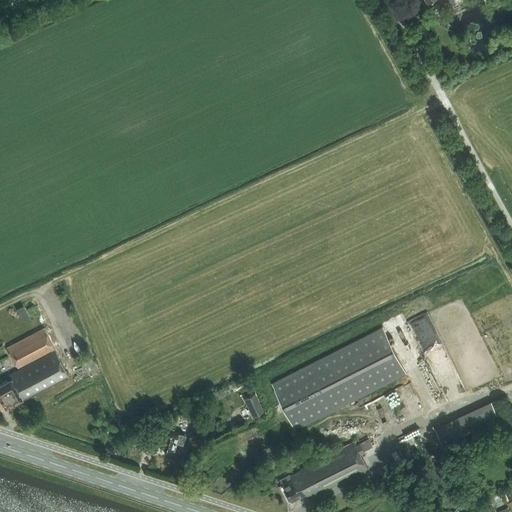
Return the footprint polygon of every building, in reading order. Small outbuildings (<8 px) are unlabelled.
[(23,319),(28,316),(23,306),(18,309),(23,319)] [(18,368),(54,349),(44,328),(7,348),(18,368)] [(272,383),(295,429),(406,373),(383,328),(272,383)] [(68,377),(67,374),(55,351),(9,375),(11,379),(0,384),(0,398),(5,408),(22,399),(23,401),(68,377)] [(263,412),(255,395),(244,400),(252,417),(263,412)] [(448,441),(505,418),(498,401),(441,423),(448,441)] [(163,427),(158,444),(173,449),(176,441),(182,443),(185,435),(179,432),(173,430),(173,428),(168,426),(167,428),(163,427)] [(495,438),(498,444),(508,439),(505,433),(495,438)] [(293,480),(282,485),(290,502),(302,496),(301,494),(305,492),(309,499),(368,469),(361,456),(365,454),(359,443),(355,445),(353,440),(336,449),(310,463),(311,464),(300,469),(301,470),(291,476),(293,480)] [(386,468),(387,470),(392,478),(401,473),(396,462),(386,468)]
